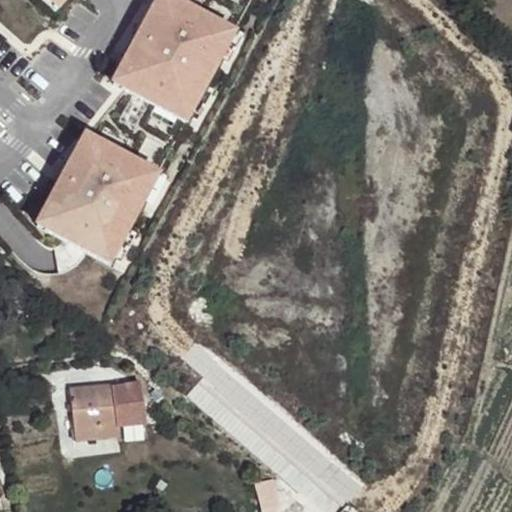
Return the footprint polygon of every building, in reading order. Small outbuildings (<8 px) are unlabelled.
[(39,0),(55,14),(64,5),(58,0),(39,0)] [(158,19),(167,3),(161,0),(157,0),(150,15),(158,19)] [(230,38),(167,3),(158,19),(150,15),(142,29),(136,41),(131,39),(123,55),(127,57),(119,71),(127,75),(118,92),(182,126),(199,94),(213,69),(230,38)] [(136,41),(142,29),(138,26),(131,39),(136,41)] [(230,38),(213,69),(222,73),(239,42),(230,38)] [(127,75),(119,71),(111,88),(118,92),(127,75)] [(199,94),(182,126),(191,131),(208,100),(199,94)] [(81,162),(90,145),(82,141),(73,157),(81,162)] [(153,180),(90,145),(81,162),(73,157),(65,171),(59,183),(54,181),(46,197),(50,200),(42,214),(50,218),(41,234),(105,268),(122,237),(136,211),(153,180)] [(59,183),(65,171),(61,168),(54,181),(59,183)] [(153,180),(136,211),(145,216),(162,185),(153,180)] [(50,218),(42,214),(34,230),(41,234),(50,218)] [(122,237),(105,268),(114,273),(131,242),(122,237)] [(0,271),(0,277),(3,286),(3,294),(6,293),(6,300),(14,298),(15,302),(23,301),(17,273),(13,270),(0,271)] [(72,389),(80,430),(120,422),(149,416),(141,377),(72,389)] [(120,422),(80,430),(82,440),(123,432),(120,422)]
